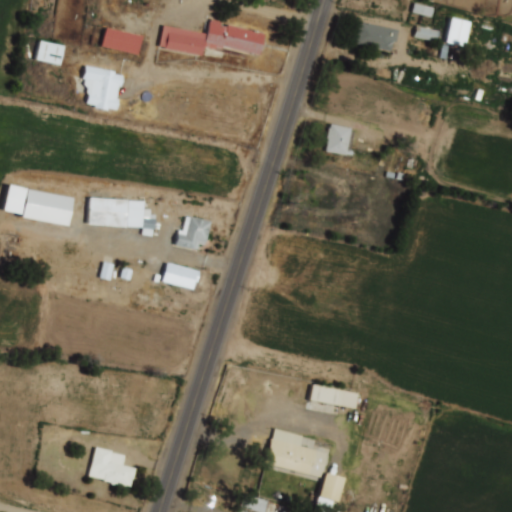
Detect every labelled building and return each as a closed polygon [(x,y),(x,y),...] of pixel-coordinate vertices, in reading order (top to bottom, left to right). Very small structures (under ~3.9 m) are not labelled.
[(429,16),(431,7),(412,1),(410,11),(429,16)] [(442,41),(461,46),(467,21),(448,16),(442,41)] [(212,19),(267,32),(261,59),(219,49),(218,53),(205,49),(202,60),(155,50),(161,25),(206,34),(209,22),(212,19)] [(359,23),(398,31),(396,43),(392,42),(390,52),(354,45),(359,23)] [(411,36),(435,40),(437,29),(413,25),(411,36)] [(99,45),(135,54),(140,35),(105,26),(99,45)] [(62,44),(37,39),(33,58),(57,64),(62,44)] [(85,66),(112,73),(112,75),(121,78),(119,87),(117,87),(113,99),(117,100),(115,109),(108,108),(107,112),(93,109),(94,106),(85,104),(88,96),(84,95),(86,88),(83,85),(84,79),(82,79),(85,66)] [(330,126),(351,129),(351,132),(353,133),(350,151),(353,151),(352,156),(326,152),(328,139),(326,139),(328,128),(330,129),(330,126)] [(377,170),(378,162),(352,157),(350,165),(377,170)] [(368,176),(349,173),(347,183),(366,186),(368,176)] [(332,178),(310,191),(321,208),(331,201),(330,199),(341,192),(332,178)] [(70,196),(5,185),(0,213),(65,225),(70,196)] [(125,198),(87,196),(86,223),(141,226),(141,232),(152,232),(153,209),(125,207),(125,198)] [(185,218),(209,223),(204,246),(199,244),(197,251),(175,245),(178,230),(182,231),(185,218)] [(166,263),(199,271),(196,282),(194,281),(192,290),(161,282),(166,263)] [(312,391),(313,399),(332,398),(332,391),(312,391)] [(274,430),(302,437),(299,447),(324,453),(318,477),(263,463),(269,439),(272,440),(274,430)] [(94,447),(125,455),(122,465),(134,468),(129,488),(86,477),(94,447)] [(236,508),(253,511),(265,511),(268,500),(239,493),(236,508)] [(293,511),(271,503),(267,511),(293,511)]
